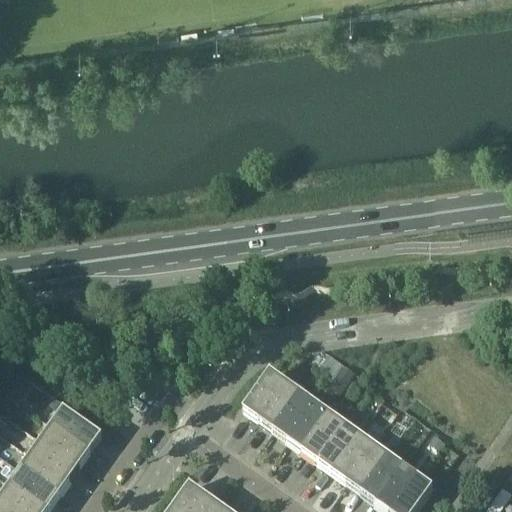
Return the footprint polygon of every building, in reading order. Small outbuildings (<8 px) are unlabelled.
[(268,381),(243,416),(244,417),(259,427),(284,393),(269,382),(268,381)] [(284,393),(259,427),(273,437),(298,403),(284,393)] [(298,403),(273,437),(288,448),(313,413),(298,403)] [(313,413),(288,448),(303,458),(327,424),(313,413)] [(0,417),(0,431),(2,432),(8,424),(0,417)] [(64,420),(54,434),(88,459),(99,444),(100,443),(99,443),(65,419),(64,420)] [(327,424),(303,458),(317,469),(342,434),(327,424)] [(54,434),(44,449),(78,473),(88,459),(54,434)] [(342,434),(317,469),(332,479),(357,445),(342,434)] [(433,443),(428,449),(434,452),(437,455),(443,447),(435,440),(433,443)] [(357,445),(332,479),(347,490),(359,473),(371,455),(357,445)] [(44,449),(33,464),(67,488),(78,473),(44,449)] [(359,473),(347,490),(361,500),(381,473),(386,466),(371,455),(359,473)] [(33,464),(23,478),(57,503),(67,488),(33,464)] [(381,473),(361,500),(376,510),(400,476),(386,466),(381,473)] [(400,476),(376,510),(378,511),(397,511),(415,487),(400,476)] [(23,478),(12,493),(39,511),(50,511),(57,503),(23,478)] [(415,487),(397,511),(420,511),(431,497),(430,497),(415,487)] [(39,511),(12,493),(2,508),(8,511),(39,511)] [(502,493),(492,509),(496,511),(501,511),(511,499),(502,493)] [(188,494),(175,511),(198,511),(203,505),(189,495),(188,494)]
